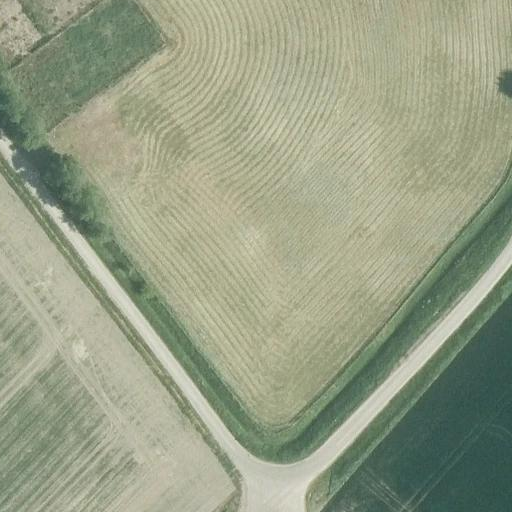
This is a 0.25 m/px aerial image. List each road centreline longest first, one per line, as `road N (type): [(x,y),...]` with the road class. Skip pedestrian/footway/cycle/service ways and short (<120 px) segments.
road 1 (unclassified): [(271,503),(0,139)]
road 2 (unclassified): [(271,503),(358,422),(511,242)]
